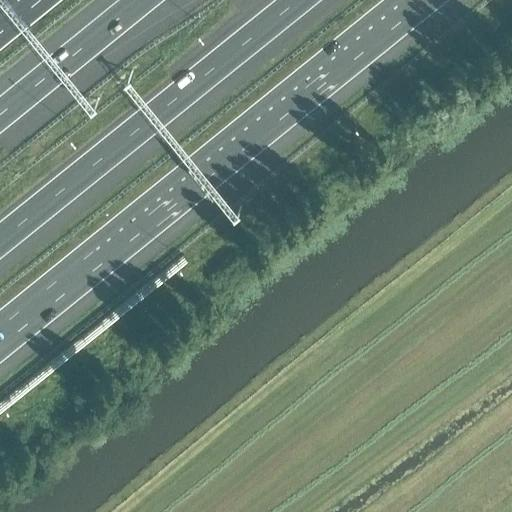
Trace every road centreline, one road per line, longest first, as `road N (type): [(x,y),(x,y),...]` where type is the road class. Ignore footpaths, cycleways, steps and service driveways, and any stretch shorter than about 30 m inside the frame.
road 1 (motorway): [(0,340),(420,0)]
road 2 (motorway): [(0,239),(298,0)]
road 3 (motorway): [(141,0),(0,114)]
